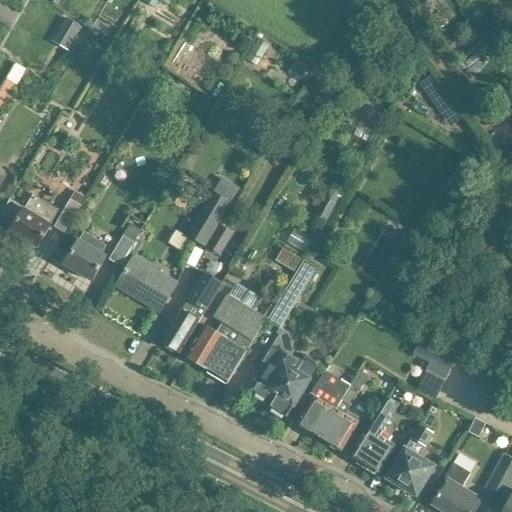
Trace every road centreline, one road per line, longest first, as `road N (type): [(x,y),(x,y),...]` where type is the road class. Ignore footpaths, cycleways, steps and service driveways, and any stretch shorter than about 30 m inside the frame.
road 1 (residential): [(0,303),(60,350),(271,457)]
road 2 (secondary): [(259,485),(0,355)]
